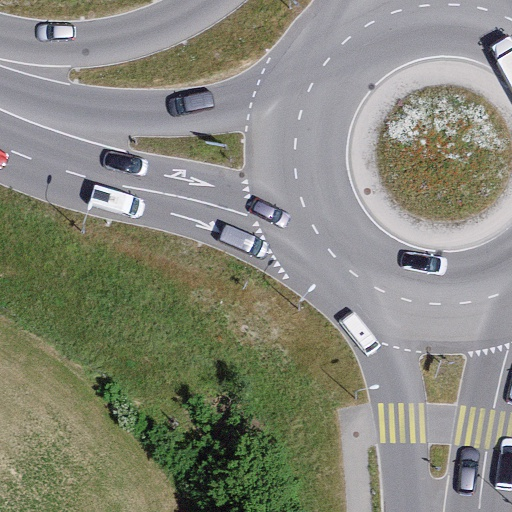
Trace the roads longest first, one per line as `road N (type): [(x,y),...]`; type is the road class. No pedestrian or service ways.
road 1 (trunk): [(24,121),(251,215),(328,258)]
road 2 (trunk): [(312,78),(213,114),(24,121)]
road 3 (tertiary): [(356,283),(394,370),(418,511)]
road 4 (primary): [(220,0),(124,46),(75,54),(0,46)]
road 5 (primary): [(312,78),(293,124),(290,171),(302,217),(328,258)]
road 6 (primary): [(511,21),(471,7),(416,6),(344,40)]
road 7 (tertiary): [(462,511),(511,346)]
road 8 (primary): [(356,283),(424,309),(485,305),(511,294)]
